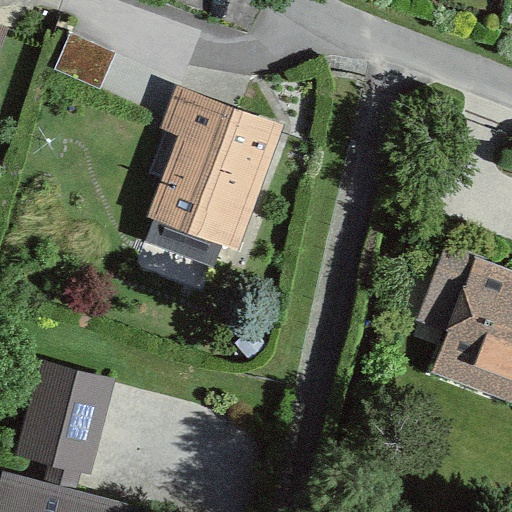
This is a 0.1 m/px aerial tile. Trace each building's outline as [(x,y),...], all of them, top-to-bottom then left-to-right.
[(0,27),(0,63),(12,32),(0,27)] [(182,148),(154,231),(241,261),(283,137),(183,103),(170,141),(182,148)] [(511,283),(476,271),(434,385),(511,413),(511,283)] [(35,358),(16,447),(100,462),(117,375),(35,358)] [(98,511),(8,492),(3,511),(98,511)]
